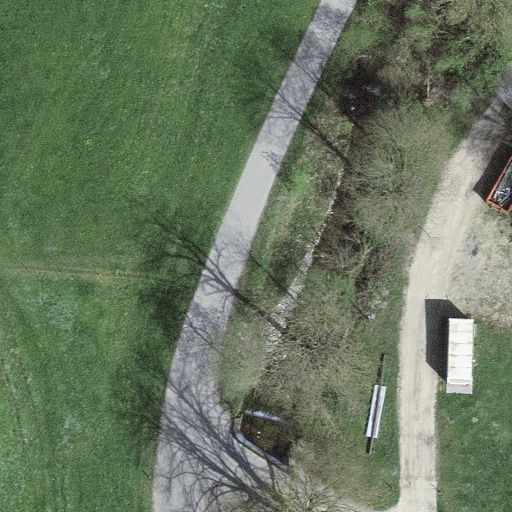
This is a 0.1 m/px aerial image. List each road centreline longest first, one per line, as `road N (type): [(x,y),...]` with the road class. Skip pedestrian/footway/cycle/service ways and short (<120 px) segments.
road 1 (unclassified): [(341,0),(209,308),(187,408),(179,511)]
road 2 (track): [(504,95),(445,202),(410,396),(411,511)]
road 3 (track): [(181,463),(235,477),(307,511)]
